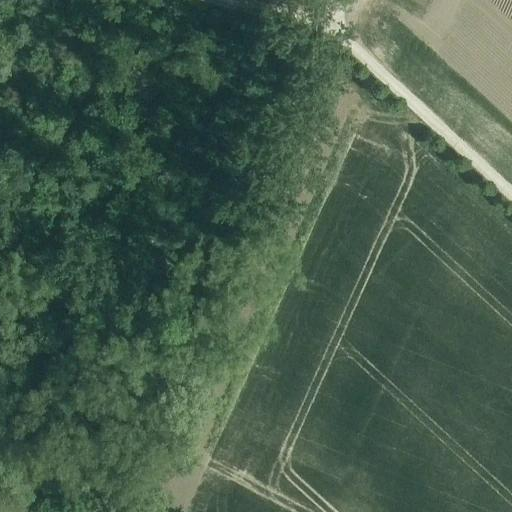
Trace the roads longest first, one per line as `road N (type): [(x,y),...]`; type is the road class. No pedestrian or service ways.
road 1 (track): [(432,122),(291,109),(265,118),(101,505)]
road 2 (unclassified): [(511,195),(326,28)]
